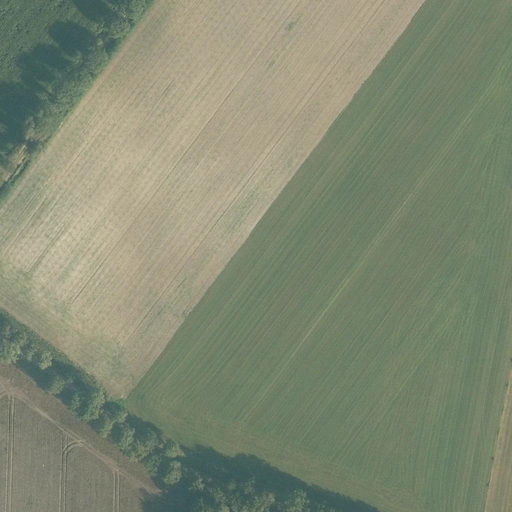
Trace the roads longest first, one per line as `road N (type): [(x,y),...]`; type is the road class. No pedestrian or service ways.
road 1 (unclassified): [(304,511),(177,459),(0,328)]
road 2 (track): [(0,183),(140,0)]
